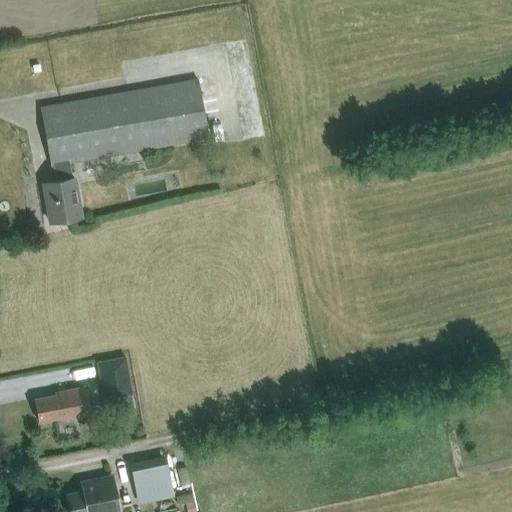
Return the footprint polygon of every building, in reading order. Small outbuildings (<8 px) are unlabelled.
[(198,79),(41,107),(51,165),(54,165),(57,181),(44,184),(51,223),(82,217),(75,180),(73,181),(70,164),(209,138),(198,79)] [(125,356),(96,361),(103,399),(132,394),(125,356)] [(58,391),(58,395),(36,399),(40,423),(62,419),(62,421),(75,418),(75,417),(90,414),(85,388),(70,390),(70,389),(58,391)] [(150,466),(132,469),(138,496),(155,492),(150,466)] [(81,482),(83,492),(67,495),(70,511),(119,511),(112,478),(97,482),(96,479),(81,482)]
